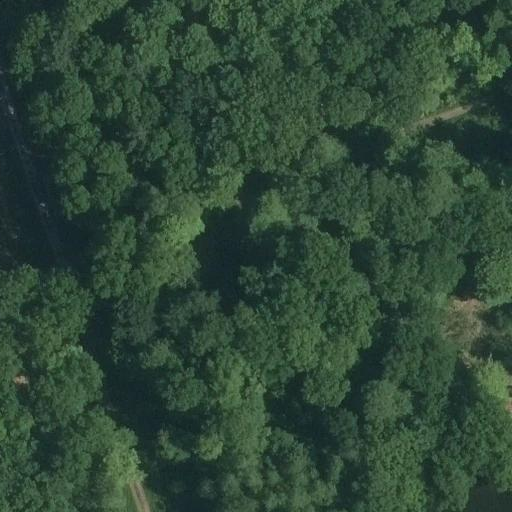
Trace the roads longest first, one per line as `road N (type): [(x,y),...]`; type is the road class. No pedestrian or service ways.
road 1 (track): [(511,89),(63,270)]
road 2 (track): [(63,270),(145,511)]
road 3 (track): [(0,88),(63,270)]
